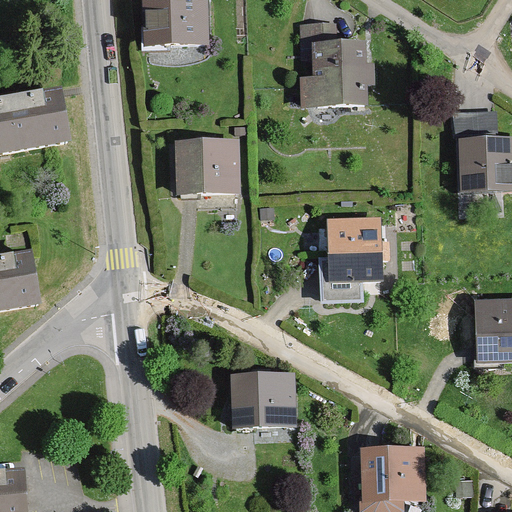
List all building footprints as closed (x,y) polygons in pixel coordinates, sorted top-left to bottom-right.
[(208,0),(142,0),(145,54),(211,51),(208,0)] [(311,50),(325,50),(324,27),(300,27),(301,63),(312,63),(311,50)] [(325,50),(311,50),(312,63),(313,83),(301,84),(303,115),(369,112),(368,92),(374,92),(374,70),(368,70),(367,48),(325,50)] [(62,97),(0,107),(0,161),(71,150),(62,97)] [(458,117),(459,146),(497,145),(496,115),(458,117)] [(511,144),(497,145),(459,146),(460,199),(511,197),(511,144)] [(240,147),(176,149),(178,202),(242,200),(240,147)] [(384,225),(327,227),(327,263),(328,290),(362,289),(384,288),(383,263),(389,263),(388,246),(384,246),(384,225)] [(31,259),(0,264),(0,319),(40,312),(31,259)] [(362,307),(362,289),(328,290),(327,263),(320,263),(321,309),(362,307)] [(511,306),(475,307),(476,370),(511,369),(511,306)] [(284,379),(232,380),(233,435),(298,433),(296,378),(284,379)] [(422,455),(362,456),(362,503),(359,503),(358,511),(404,511),(404,506),(423,506),(422,455)] [(0,479),(0,511),(28,511),(26,478),(0,479)]
